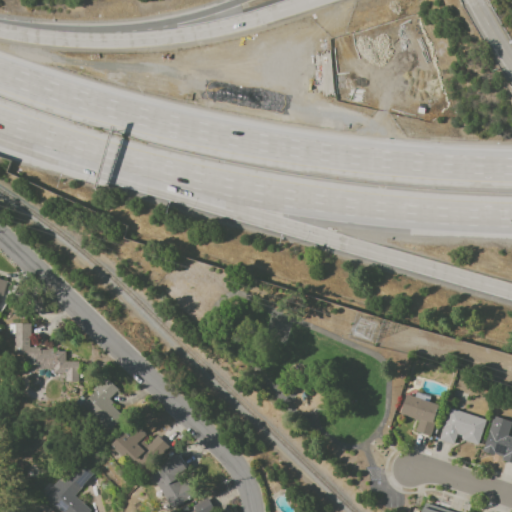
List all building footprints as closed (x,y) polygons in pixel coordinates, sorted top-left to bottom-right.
[(13,356),(13,335),(8,335),(8,325),(13,325),(13,324),(29,324),(29,339),(28,339),(28,349),(40,349),(40,351),(48,351),(48,350),(55,350),(55,351),(57,351),(57,353),(64,352),(64,362),(78,362),(78,374),(77,374),(77,383),(64,383),(64,375),(38,375),(38,370),(35,370),(35,362),(24,362),(24,356),(13,356)] [(84,401),(93,392),(91,390),(106,376),(118,389),(108,398),(119,410),(105,423),(84,401)] [(438,406),(432,422),(435,423),(430,437),(415,432),(419,421),(399,414),(406,395),(438,406)] [(485,420),(477,445),(461,440),(463,436),(457,434),(453,445),(439,440),(449,408),(485,420)] [(511,438),(511,464),(501,461),(502,457),(494,455),(493,456),(482,453),(493,417),(511,423),(507,437),(511,438)] [(139,469),(124,454),(121,457),(109,445),(129,424),(142,436),(138,440),(144,446),(155,435),(166,446),(153,460),(150,458),(139,469)] [(168,511),(147,478),(156,473),(153,468),(174,454),(183,468),(170,476),(178,488),(180,486),(188,498),(168,511)] [(89,511),(59,511),(45,500),(45,498),(44,497),(44,496),(58,480),(60,482),(77,461),(93,474),(74,497),(90,511),(89,511)] [(190,511),(192,511),(194,511),(191,506),(205,498),(214,511),(190,511)] [(450,511),(419,511),(423,503),(450,511)]
